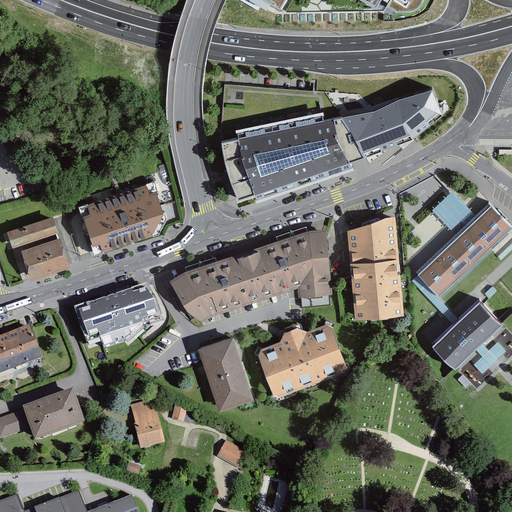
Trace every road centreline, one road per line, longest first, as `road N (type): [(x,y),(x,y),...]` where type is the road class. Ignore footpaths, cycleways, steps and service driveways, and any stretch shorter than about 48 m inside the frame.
road 1 (primary): [(58,0),(236,47),(395,49)]
road 2 (tertiary): [(208,238),(381,179),(450,141)]
road 3 (tertiary): [(208,238),(183,115),(186,60),(205,0)]
road 4 (tertiary): [(0,306),(208,238)]
road 5 (tertiary): [(395,49),(470,76),(476,99),(468,128)]
